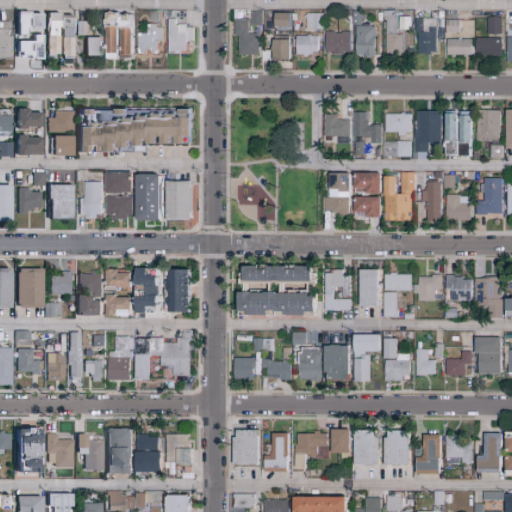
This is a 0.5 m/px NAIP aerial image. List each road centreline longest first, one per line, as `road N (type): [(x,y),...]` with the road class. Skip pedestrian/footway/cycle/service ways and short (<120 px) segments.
road 1 (residential): [(0,244),(511,247)]
road 2 (residential): [(0,405),(511,407)]
road 3 (residential): [(0,84),(511,85)]
road 4 (residential): [(215,0),(215,511)]
